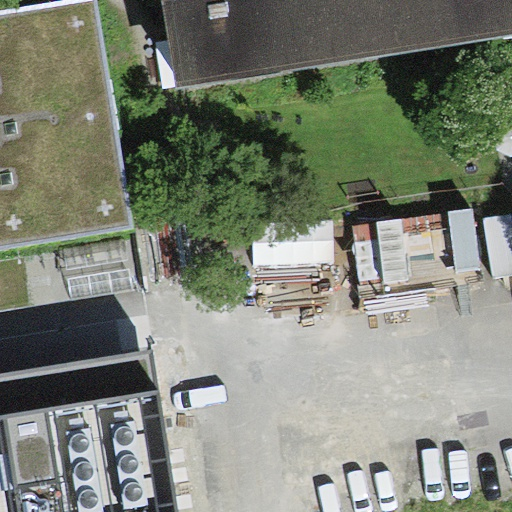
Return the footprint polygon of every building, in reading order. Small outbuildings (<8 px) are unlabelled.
[(95,0),(69,0),(0,11),(0,248),(133,227),(95,0)] [(511,0),(170,0),(187,104),(511,53),(511,0)] [(489,357),(462,357),(462,413),(488,414),(489,357)] [(358,504),(472,485),(452,358),(332,377),(337,406),(288,413),(300,486),(353,478),(358,504)] [(178,511),(160,403),(0,429),(0,511),(178,511)]
